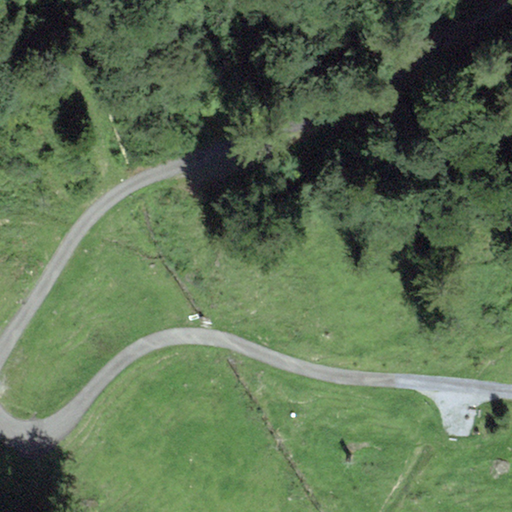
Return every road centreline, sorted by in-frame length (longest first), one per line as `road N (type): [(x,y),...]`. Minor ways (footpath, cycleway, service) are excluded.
road 1 (track): [(511,4),(283,132),(131,183),(89,212),(0,355)]
road 2 (track): [(0,430),(36,434),(116,359),(153,339),(187,334),(301,368),(511,394)]
